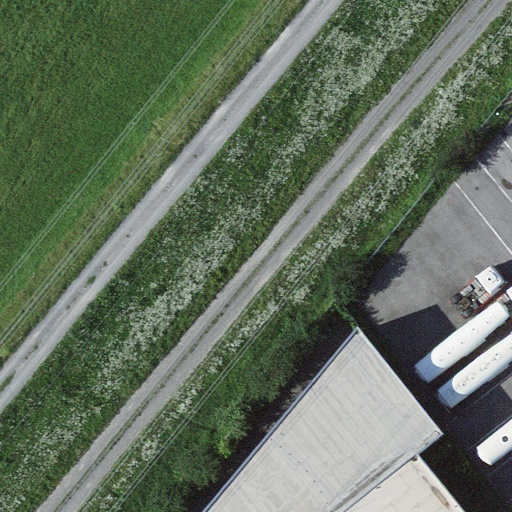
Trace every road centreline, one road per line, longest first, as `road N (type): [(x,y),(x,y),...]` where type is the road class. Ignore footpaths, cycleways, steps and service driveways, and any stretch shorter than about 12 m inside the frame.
road 1 (track): [(73,511),(501,0)]
road 2 (track): [(0,404),(338,0)]
